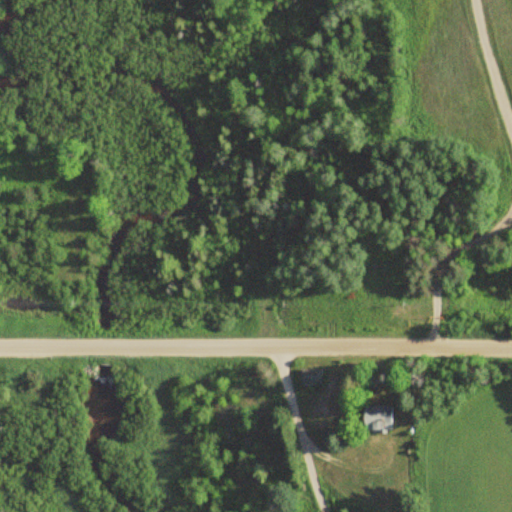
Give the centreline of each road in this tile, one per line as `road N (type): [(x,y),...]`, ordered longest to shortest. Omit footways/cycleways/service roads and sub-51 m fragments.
road 1 (residential): [(511,350),(125,347)]
road 2 (residential): [(0,346),(125,347)]
